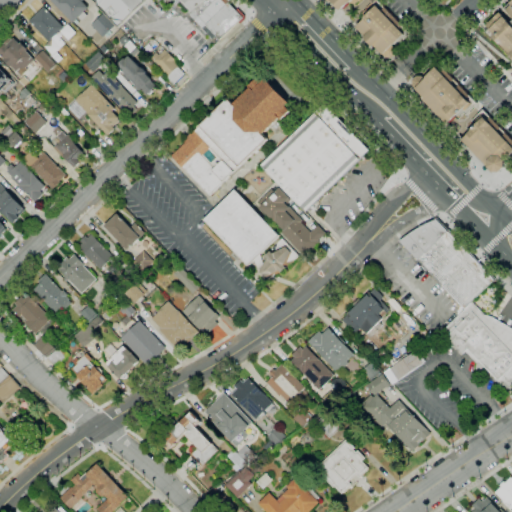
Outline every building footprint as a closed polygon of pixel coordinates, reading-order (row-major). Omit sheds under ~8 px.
[(73,23),(51,0),(84,0),(82,1),(89,8),(84,12),(87,16),(82,21),(78,17),(73,23)] [(145,0),(119,26),(99,6),(98,0),(145,0)] [(204,0),(192,12),(180,0),(204,0)] [(216,0),(198,18),(194,22),(189,16),(192,12),(204,0),(216,0)] [(216,0),(227,0),(229,2),(228,3),(205,25),(198,18),(216,0)] [(352,0),(349,3),(349,2),(341,11),(330,0),(352,0)] [(349,3),(352,0),(378,0),(411,33),(401,43),(399,41),(405,34),(378,5),(375,7),(368,0),(362,0),(360,2),(358,0),(354,4),(349,3)] [(511,58),(509,55),(511,53),(501,43),(500,44),(493,37),(492,38),(486,32),(489,29),(486,25),(500,12),(510,23),(511,21),(511,17),(505,10),(511,5),(510,4),(511,2),(511,58)] [(209,36),(202,29),(206,26),(205,25),(228,3),(235,11),(209,36)] [(386,58),(373,45),(372,47),(364,38),(366,36),(357,27),(365,19),(364,18),(375,7),(378,5),(405,34),(399,41),(393,46),(395,49),(396,54),(392,58),(386,58)] [(48,42),(29,21),(44,7),(63,27),(48,42)] [(235,11),(243,18),(220,40),(217,37),(214,41),(209,36),(235,11)] [(104,38),(91,25),(101,15),(113,28),(104,38)] [(68,40),(60,32),(67,24),(75,33),(68,40)] [(134,56),(119,41),(125,35),(139,51),(134,56)] [(21,75),(17,71),(17,72),(11,66),(10,68),(3,61),(4,59),(0,55),(0,47),(10,38),(12,40),(13,38),(19,44),(21,43),(27,50),(26,51),(35,60),(26,68),(27,69),(21,75)] [(53,55),(44,46),(52,39),(60,48),(53,55)] [(173,85),(167,78),(168,76),(157,65),(154,61),(154,60),(151,57),(156,52),(159,55),(165,49),(180,65),(177,67),(184,74),(173,85)] [(48,72),(35,58),(43,50),(56,65),(48,72)] [(89,74),(87,72),(86,73),(82,69),(87,65),(85,64),(98,51),(106,60),(93,73),(92,71),(89,74)] [(413,80),(392,58),(396,54),(417,76),(413,80)] [(147,95),(142,89),(139,91),(135,86),(134,87),(116,68),(130,56),(152,80),(157,86),(147,95)] [(417,76),(421,76),(422,77),(438,62),(477,104),(466,114),(464,112),(465,111),(463,109),(447,124),(424,100),(425,99),(413,86),(413,80),(417,76)] [(0,91),(0,66),(14,82),(5,91),(3,89),(0,91)] [(124,113),(91,78),(98,72),(99,73),(101,72),(108,80),(112,76),(122,86),(137,102),(124,113)] [(263,134),(268,140),(209,195),(183,168),(182,168),(171,157),(186,143),(184,141),(193,132),(194,132),(229,99),(234,104),(250,88),(248,86),(258,77),(262,82),(266,78),(289,102),(285,106),(290,111),(281,120),(279,119),(263,134)] [(108,135),(88,115),(89,115),(79,105),(88,96),(94,102),(95,100),(104,108),(100,111),(104,115),(107,113),(115,121),(110,125),(115,129),(108,135)] [(306,211),(262,166),(325,104),(369,150),(306,211)] [(499,172),(493,172),(488,167),(462,140),(468,134),(473,128),(478,123),(474,119),(483,110),(511,139),(511,158),(510,156),(505,161),(504,167),(499,172)] [(35,134),(25,123),(37,112),(47,122),(35,134)] [(72,167),(53,148),(56,145),(57,146),(58,145),(54,140),(58,137),(52,131),(58,126),(67,136),(69,134),(75,140),(72,142),(83,153),(82,154),(84,156),(78,162),(72,167)] [(13,149),(5,141),(15,131),(24,140),(13,149)] [(53,189),(30,166),(44,152),(65,175),(59,181),(60,182),(53,189)] [(35,202),(25,193),(18,187),(19,186),(11,178),(12,177),(7,172),(8,170),(6,169),(11,164),(15,168),(21,162),(33,173),(32,174),(45,186),(40,191),(43,194),(35,202)] [(11,225),(0,213),(0,184),(25,210),(17,218),(17,219),(11,225)] [(305,256),(282,232),(284,230),(276,221),(275,223),(260,207),(280,188),(292,200),(287,204),(303,220),(301,222),(311,232),(318,225),(326,233),(319,241),(320,242),(305,256)] [(260,272),(255,260),(248,266),(204,220),(236,189),(280,236),(260,254),(266,262),(260,272)] [(128,250),(104,226),(117,214),(130,228),(135,223),(145,233),(128,250)] [(437,219),(496,280),(472,302),(464,309),(399,241),(402,239),(404,238),(407,235),(411,233),(415,230),(417,229),(420,227),(437,219)] [(101,269),(90,258),(89,259),(78,248),(83,243),(81,241),(85,236),(88,238),(91,234),(99,242),(98,242),(113,256),(101,269)] [(266,262),(267,259),(265,256),(270,252),(272,254),(275,250),(278,242),(282,238),(299,255),(294,260),(287,262),(284,266),(286,268),(281,273),(279,271),(275,274),(272,281),(266,280),(265,277),(260,272),(266,262)] [(142,272),(132,262),(144,251),(154,261),(142,272)] [(82,294),(69,280),(67,281),(63,278),(64,277),(58,271),(61,268),(58,265),(67,257),(69,259),(75,254),(85,265),(83,266),(97,279),(82,294)] [(134,282),(124,271),(132,264),(142,274),(134,282)] [(193,293),(174,274),(181,267),(200,286),(193,293)] [(55,313),(34,290),(40,284),(37,282),(46,274),(62,291),(63,290),(68,295),(66,296),(69,299),(68,300),(71,304),(64,310),(61,307),(55,313)] [(368,334),(361,328),(355,334),(342,320),(355,307),(352,305),(358,299),(361,302),(367,296),(366,294),(369,292),(370,293),(375,288),(384,297),(381,300),(391,311),(387,314),(387,313),(382,318),(383,319),(368,334)] [(47,336),(40,330),(35,334),(24,323),(27,320),(22,315),(20,317),(13,310),(17,306),(15,303),(22,296),(24,299),(29,295),(55,322),(50,327),(53,331),(47,336)] [(206,336),(189,318),(190,316),(184,310),(199,295),(220,317),(215,321),(218,324),(206,336)] [(100,313),(94,307),(101,300),(107,306),(100,313)] [(485,315),(488,316),(490,316),(492,317),(511,328),(511,384),(506,390),(485,368),(480,373),(474,367),(477,364),(465,351),(462,354),(441,332),(464,309),(472,302),(485,315)] [(90,322),(81,312),(88,305),(97,315),(90,322)] [(179,351),(159,330),(160,328),(152,319),(165,306),(177,319),(182,314),(199,333),(179,351)] [(84,348),(82,345),(80,346),(79,344),(80,343),(74,336),(98,316),(102,321),(87,334),(92,341),(84,348)] [(147,364),(122,338),(140,321),(166,348),(160,353),(162,354),(152,363),(150,361),(147,364)] [(338,374),(333,369),(334,368),(308,342),(319,331),(322,334),(328,328),(337,337),(338,335),(346,343),(344,345),(354,354),(347,361),(349,363),(338,374)] [(47,357),(36,346),(44,338),(55,349),(47,357)] [(56,367),(48,358),(62,346),(70,355),(56,367)] [(120,380),(117,376),(116,377),(109,370),(110,369),(108,367),(109,366),(106,363),(112,357),(124,346),(127,349),(128,348),(140,361),(126,373),(127,375),(127,377),(125,378),(124,379),(122,378),(120,380)] [(319,390),(305,374),(300,371),(295,365),(291,361),(295,358),(292,355),(300,347),(303,349),(306,346),(309,348),(308,349),(317,358),(318,358),(334,376),(319,390)] [(392,385),(384,373),(417,349),(426,362),(392,385)] [(94,394),(77,376),(78,375),(72,369),(76,365),(73,362),(80,355),(83,358),(87,353),(93,360),(90,362),(91,362),(89,364),(92,367),(90,369),(91,370),(95,367),(95,368),(100,367),(103,371),(103,374),(107,379),(94,394)] [(289,403),(281,395),(280,397),(267,383),(272,378),(269,374),(275,369),(278,372),(285,366),(305,388),(289,403)] [(4,403),(0,398),(0,369),(1,368),(10,376),(11,375),(22,388),(4,403)] [(373,396),(366,385),(383,374),(390,385),(373,396)] [(258,422),(248,411),(247,412),(231,395),(237,389),(234,386),(241,380),(243,383),(248,378),(275,405),(258,422)] [(239,445),(235,440),(232,442),(211,420),(212,419),(205,412),(224,393),(253,422),(242,433),(247,437),(239,445)] [(412,451),(410,448),(409,448),(386,424),(382,427),(363,408),(364,407),(361,404),(371,395),(373,398),(377,394),(390,408),(398,400),(431,434),(424,440),(412,451)] [(303,427),(292,418),(301,408),(312,418),(303,427)] [(203,465),(192,454),(198,448),(184,433),(178,440),(173,446),(165,438),(191,412),(201,422),(196,427),(218,450),(203,465)] [(330,439),(319,428),(332,416),(342,427),(330,439)] [(0,426),(12,439),(11,440),(14,444),(7,452),(10,455),(2,463),(0,461),(0,426)] [(275,445),(268,437),(277,428),(285,436),(275,445)] [(342,494),(335,487),(333,488),(321,475),(323,473),(317,468),(347,439),(355,448),(354,450),(356,452),(358,450),(366,458),(363,461),(369,468),(362,475),(363,477),(362,478),(360,477),(359,478),(356,474),(348,481),(352,485),(351,485),(353,487),(351,489),(349,487),(342,494)] [(249,465),(238,453),(246,446),(257,457),(249,465)] [(237,472),(233,467),(235,465),(227,456),(234,450),(246,463),(237,472)] [(113,511),(99,511),(97,510),(108,499),(106,496),(104,496),(101,496),(100,495),(99,493),(98,489),(98,488),(96,484),(81,498),(85,502),(74,511),(61,498),(69,490),(70,491),(76,485),(72,480),(79,474),(82,477),(86,474),(87,474),(98,464),(129,496),(113,511)] [(238,498),(225,485),(239,471),(240,473),(246,467),(254,476),(249,481),(252,484),(238,498)] [(262,490),(255,483),(267,472),(274,480),(262,490)] [(266,511),(259,503),(270,492),(280,503),(285,498),(283,495),(289,489),(287,487),(296,478),(309,491),(312,489),(320,497),(317,500),(319,503),(309,511),(266,511)] [(511,511),(502,501),(503,501),(495,493),(501,487),(500,485),(504,481),(505,483),(511,478),(511,479),(511,511)] [(217,509),(206,497),(220,484),(224,489),(221,491),(228,499),(217,509)] [(472,511),(475,509),(472,506),(479,499),(482,502),(487,497),(489,499),(493,504),(494,504),(500,510),(501,508),(503,510),(502,511),(503,511),(472,511)]
